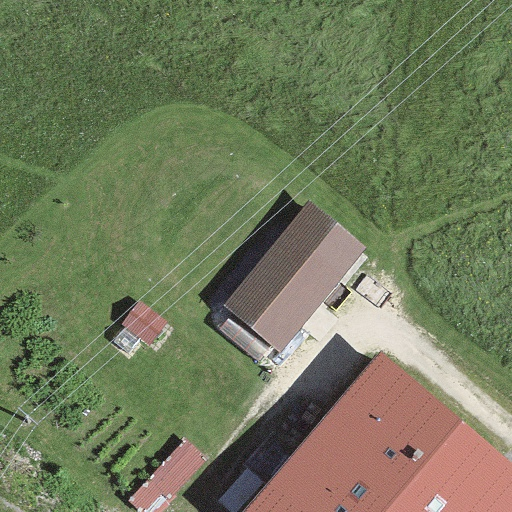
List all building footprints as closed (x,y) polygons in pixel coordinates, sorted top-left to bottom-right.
[(317,205),(235,301),(283,343),(366,247),(317,205)] [(511,511),(511,465),(386,359),(359,389),(499,511),(511,511)] [(499,511),(359,389),(293,465),(347,511),(499,511)] [(304,511),(347,511),(293,465),(275,486),(304,511)] [(304,511),(275,486),(253,511),(304,511)]
